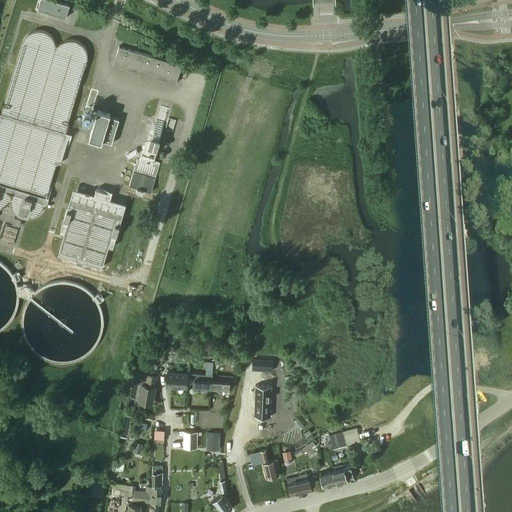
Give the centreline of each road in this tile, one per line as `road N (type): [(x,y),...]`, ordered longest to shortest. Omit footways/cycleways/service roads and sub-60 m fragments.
road 1 (primary): [(418,0),(457,511)]
road 2 (primary): [(472,511),(433,0)]
road 3 (unknown): [(38,263),(69,175),(105,180),(137,88),(100,77),(101,44)]
road 4 (unclassified): [(269,511),(382,480),(511,402)]
road 5 (unknown): [(105,180),(160,203),(135,283),(121,288),(38,263)]
road 6 (tertiary): [(325,35),(511,18)]
road 7 (tertiary): [(325,35),(263,33),(176,0)]
road 8 (residential): [(162,511),(170,424),(161,373)]
